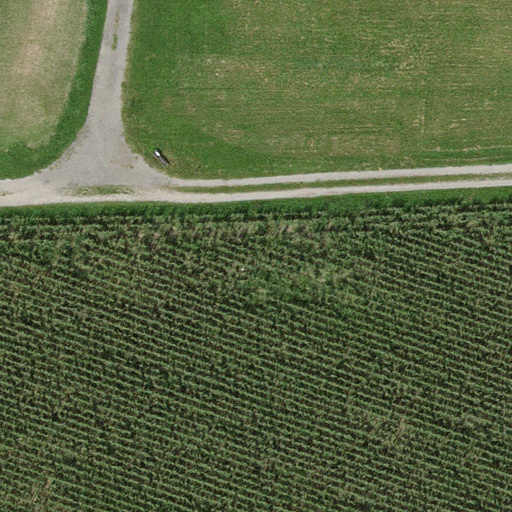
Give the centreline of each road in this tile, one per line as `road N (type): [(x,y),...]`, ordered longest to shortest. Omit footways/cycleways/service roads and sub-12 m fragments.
road 1 (track): [(511,184),(0,195)]
road 2 (track): [(102,193),(137,0)]
